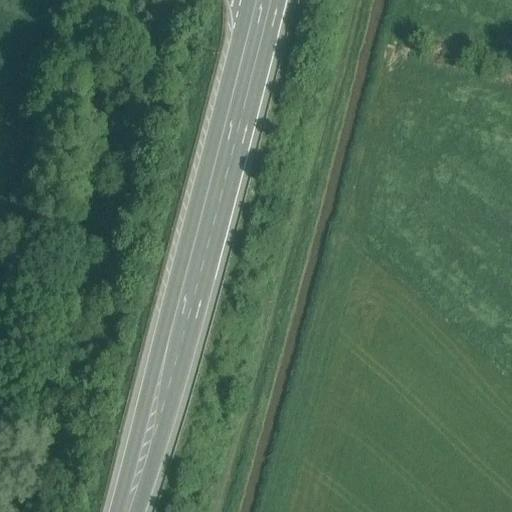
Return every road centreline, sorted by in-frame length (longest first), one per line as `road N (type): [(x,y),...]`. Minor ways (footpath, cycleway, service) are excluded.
road 1 (track): [(223,511),(321,192),(369,0)]
road 2 (secondary): [(266,0),(128,511)]
